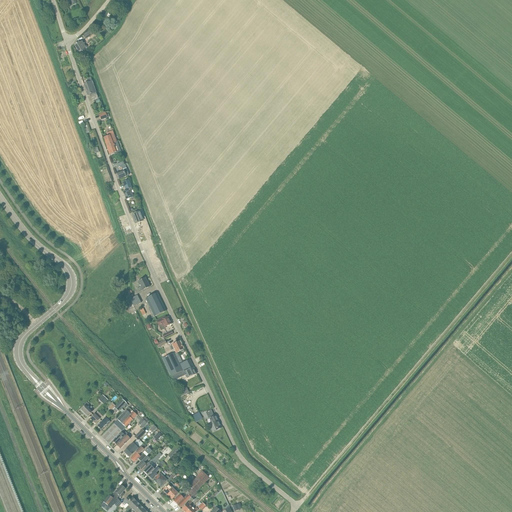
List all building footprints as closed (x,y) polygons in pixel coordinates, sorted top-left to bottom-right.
[(87,46),(83,40),(79,43),(79,42),(74,45),(79,53),(84,50),(83,49),(87,46)] [(98,98),(90,78),(87,79),(88,83),(84,84),(88,95),(90,95),(92,100),(98,98)] [(107,146),(116,143),(112,131),(106,133),(108,136),(104,138),(107,146)] [(116,143),(107,146),(110,155),(114,153),(116,152),(117,154),(120,153),(118,147),(116,143)] [(124,165),(123,162),(117,164),(118,167),(121,166),(122,170),(123,170),(124,171),(116,173),(119,179),(129,175),(125,164),(124,165)] [(129,180),(123,182),(126,190),(127,189),(127,191),(123,192),(126,200),(131,198),(133,197),(131,191),(132,190),(131,188),(132,188),(129,180)] [(136,223),(140,222),(143,221),(139,212),(132,215),(136,223)] [(139,292),(145,289),(150,287),(146,278),(138,282),(140,287),(137,288),(139,292)] [(154,317),(161,313),(166,311),(157,293),(145,299),(154,317)] [(134,297),(133,295),(130,296),(131,299),(130,299),(134,307),(141,303),(137,295),(134,297)] [(172,324),(168,317),(164,319),(164,317),(157,320),(160,327),(161,326),(162,330),(165,328),(165,327),(172,324)] [(166,333),(168,337),(177,332),(175,329),(166,333)] [(158,348),(167,343),(165,340),(156,345),(158,348)] [(172,345),(170,346),(172,350),(174,349),(176,353),(179,352),(180,351),(181,353),(184,351),(183,350),(184,349),(180,341),(175,343),(172,345)] [(183,371),(180,364),(174,353),(162,358),(171,377),(183,371)] [(190,360),(180,364),(183,371),(193,366),(190,360)] [(187,378),(192,376),(197,374),(193,367),(184,371),(187,378)] [(104,405),(108,400),(103,395),(98,399),(104,405)] [(126,408),(128,406),(126,404),(127,403),(123,399),(116,406),(114,407),(115,408),(113,410),(117,413),(118,412),(119,412),(124,406),(126,408)] [(85,406),(81,410),(88,416),(91,413),(93,411),(91,409),(92,407),(91,406),(89,407),(88,406),(89,405),(87,402),(84,405),(85,406)] [(118,419),(114,423),(122,431),(126,428),(134,419),(137,415),(134,413),(129,407),(126,410),(125,411),(118,419)] [(214,416),(211,410),(206,412),(208,418),(211,417),(216,430),(222,428),(216,415),(214,416)] [(95,424),(99,420),(103,416),(98,411),(90,419),(95,424)] [(106,418),(101,422),(97,426),(101,430),(105,426),(106,425),(108,425),(111,422),(110,421),(106,418)] [(143,419),(138,423),(141,425),(140,426),(142,428),(143,427),(143,428),(148,423),(143,419)] [(138,440),(146,433),(143,429),(135,437),(137,440),(138,440)] [(117,445),(126,435),(128,434),(126,432),(124,434),(122,432),(113,441),(117,445)] [(121,449),(124,445),(130,439),(126,435),(117,445),(121,449)] [(127,449),(124,452),(129,457),(133,454),(134,452),(135,452),(138,448),(141,446),(143,444),(139,439),(138,440),(137,440),(133,444),(133,443),(130,446),(129,447),(127,449)] [(146,447),(144,444),(143,444),(141,446),(138,448),(135,452),(136,452),(130,458),(131,459),(131,461),(133,463),(135,463),(139,458),(142,461),(146,457),(147,456),(148,455),(152,450),(149,447),(141,456),(139,454),(144,449),(146,447)] [(172,460),(180,452),(176,448),(168,456),(172,460)] [(148,457),(147,456),(146,457),(142,461),(138,466),(141,469),(146,464),(144,462),(149,458),(148,457)] [(152,480),(156,476),(157,475),(156,473),(159,469),(163,466),(160,463),(157,467),(148,476),(152,480)] [(148,476),(151,472),(155,469),(150,464),(143,471),(148,476)] [(200,473),(199,475),(188,486),(185,489),(177,497),(173,501),(180,508),(184,504),(190,498),(191,497),(206,482),(209,478),(202,471),(200,473)] [(165,478),(163,477),(165,474),(162,472),(154,480),(154,481),(154,482),(155,483),(156,483),(161,487),(167,481),(169,483),(172,479),(173,479),(176,476),(174,474),(171,477),(170,477),(169,478),(167,476),(165,478)] [(187,480),(185,482),(188,485),(195,478),(192,475),(190,477),(189,477),(186,480),(187,480)] [(168,495),(174,489),(172,487),(174,485),(171,482),(163,490),(168,495)] [(109,495),(103,502),(108,506),(111,502),(117,508),(122,503),(119,500),(124,494),(122,493),(126,489),(124,488),(124,487),(123,485),(122,485),(121,485),(115,492),(117,494),(113,498),(109,495)] [(172,500),(176,496),(178,493),(174,489),(168,495),(172,500)] [(131,499),(128,497),(122,503),(125,505),(127,504),(128,505),(125,508),(127,510),(136,501),(132,497),(131,499)] [(135,511),(141,506),(136,501),(127,510),(129,511),(132,509),(135,511)] [(184,511),(187,511),(192,507),(190,505),(191,503),(190,501),(182,509),(184,511)]
